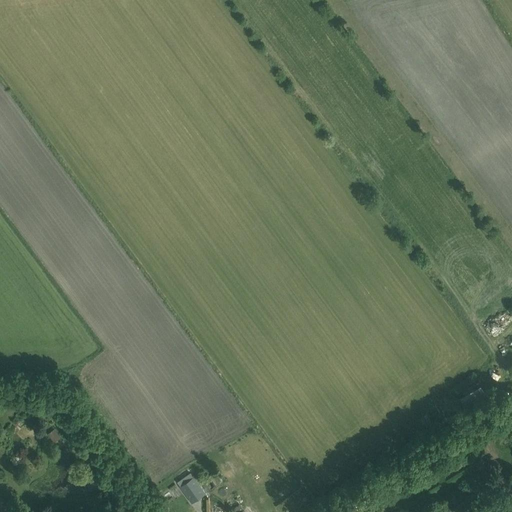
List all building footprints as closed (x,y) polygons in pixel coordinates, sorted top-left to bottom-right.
[(48,434),(54,442),(61,437),(54,429),(48,434)] [(482,477),(490,472),(477,452),(403,497),(410,510),(476,469),(482,477)] [(192,503),(205,492),(194,476),(193,476),(190,472),(172,485),(175,489),(179,486),(192,503)] [(207,491),(222,480),(216,472),(201,482),(207,491)] [(169,492),(164,495),(168,501),(173,497),(169,492)] [(273,509),(278,506),(274,499),(269,501),(273,509)]
